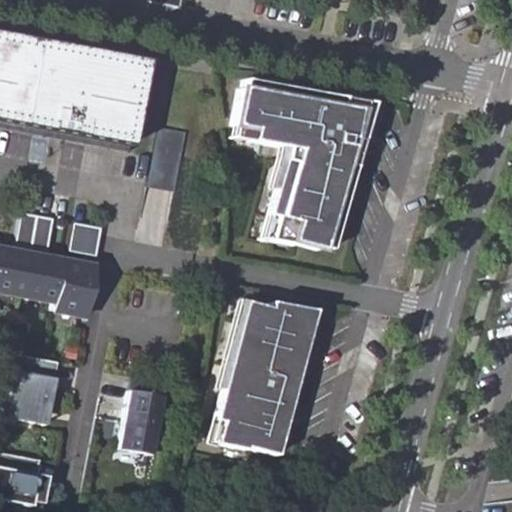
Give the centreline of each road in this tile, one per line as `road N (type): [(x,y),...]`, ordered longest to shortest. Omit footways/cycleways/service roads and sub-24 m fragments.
road 1 (residential): [(57,0),(511,84)]
road 2 (residential): [(113,252),(445,312)]
road 3 (residential): [(511,84),(445,312)]
road 4 (residential): [(113,252),(74,459)]
road 5 (residential): [(445,312),(393,511)]
road 6 (residential): [(0,170),(124,194),(113,252)]
